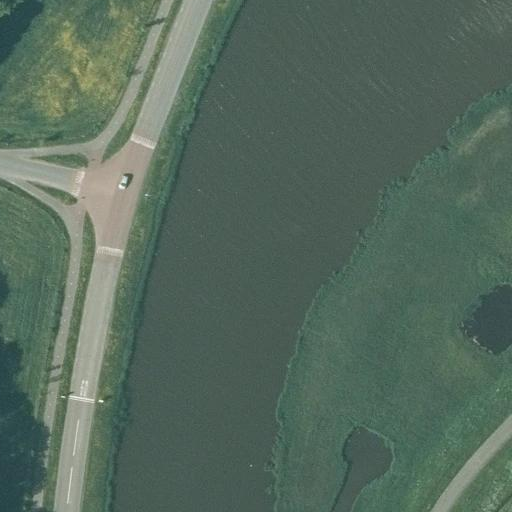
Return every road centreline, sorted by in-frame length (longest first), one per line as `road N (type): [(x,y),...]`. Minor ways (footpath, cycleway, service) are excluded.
road 1 (tertiary): [(66,511),(101,280),(122,197)]
road 2 (tertiary): [(122,197),(198,0)]
road 3 (unclassified): [(122,197),(0,164)]
